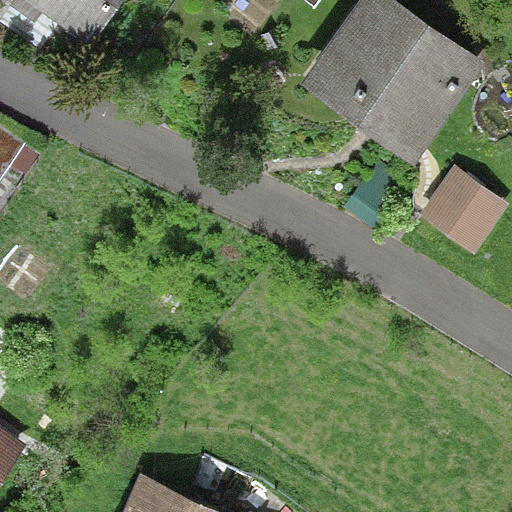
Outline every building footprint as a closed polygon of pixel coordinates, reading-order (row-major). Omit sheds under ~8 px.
[(13,0),(12,3),(2,16),(44,45),(59,24),(91,46),(123,0),(13,0)] [(486,63),(397,0),(360,0),(301,85),(414,165),(486,63)] [(0,119),(0,179),(28,139),(0,119)] [(405,176),(379,159),(346,208),(372,225),(405,176)] [(510,203),(456,165),(420,215),(474,254),(510,203)] [(0,420),(0,489),(33,444),(0,420)] [(229,511),(140,473),(122,511),(229,511)]
